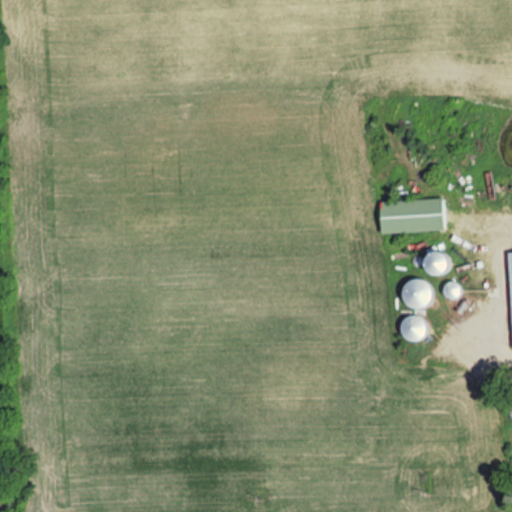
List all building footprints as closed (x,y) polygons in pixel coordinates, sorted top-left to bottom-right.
[(385,201),(386,233),(450,231),(449,199),(385,201)] [(436,274),(456,273),(455,252),(436,253),(436,274)] [(433,308),(434,282),(414,281),(413,307),(433,308)] [(452,298),(463,298),(462,284),(451,284),(452,298)] [(417,343),(432,331),(420,315),(405,327),(417,343)]
